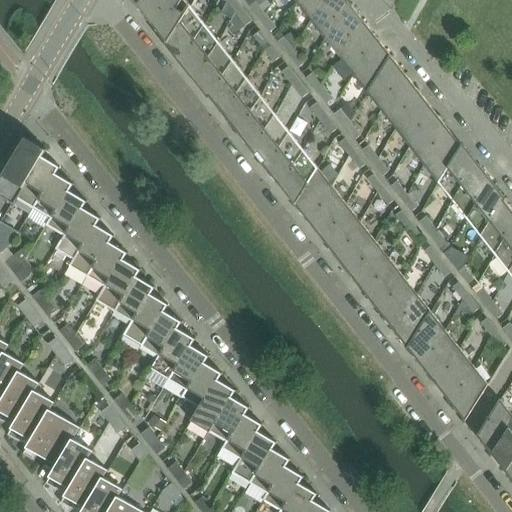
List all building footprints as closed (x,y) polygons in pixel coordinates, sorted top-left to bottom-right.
[(190,5),(185,0),(133,0),(167,42),(190,5)] [(243,8),(236,0),(226,0),(236,13),(243,8)] [(264,12),(271,6),(266,0),(258,0),(250,7),(260,20),(266,15),(264,12)] [(312,22),(326,0),(300,0),(298,4),(312,22)] [(327,40),(350,4),(346,0),(326,0),(312,22),(327,40)] [(341,58),(364,22),(350,4),(327,40),(341,58)] [(181,60),(204,23),(190,5),(167,42),(181,60)] [(253,21),(243,8),(236,13),(247,26),(253,21)] [(276,28),(266,15),(260,20),(270,33),(276,28)] [(355,76),(378,40),(364,22),(341,58),(355,76)] [(195,78),(218,41),(204,23),(181,60),(195,78)] [(271,44),(261,31),(255,36),(265,49),(271,44)] [(294,50),(298,43),(290,33),(278,43),(288,56),(294,50)] [(369,94),(392,58),(378,40),(355,76),(369,94)] [(209,96),(232,59),(218,41),(195,78),(209,96)] [(281,57),(271,44),(265,49),(275,62),(281,57)] [(305,64),(294,51),(294,50),(288,56),(298,69),(305,64)] [(383,112),(406,76),(392,58),(369,94),(383,112)] [(223,114),(247,77),(232,59),(209,96),(223,114)] [(299,80),(289,67),(283,72),(293,85),(299,80)] [(323,87),(313,74),(306,79),(316,92),(323,87)] [(397,130),(420,94),(406,76),(383,112),(397,130)] [(238,132),(261,95),(247,77),(223,114),(238,132)] [(309,93),(299,80),(293,85),(303,98),(309,93)] [(333,100),(323,87),(316,92),(327,105),(333,100)] [(411,148),(434,112),(420,94),(397,130),(411,148)] [(252,150),(275,113),(261,95),(238,132),(252,150)] [(328,116),(317,103),(311,108),(321,121),(328,116)] [(351,123),(341,110),(335,115),(345,128),(351,123)] [(426,166),(449,130),(434,112),(411,148),(426,166)] [(266,168),(289,131),(275,113),(252,150),(266,168)] [(338,129),(328,116),(321,121),(332,134),(338,129)] [(361,136),(351,123),(345,128),(355,141),(361,136)] [(440,184),(463,148),(449,130),(426,166),(440,184)] [(280,186),(303,149),(289,131),(266,168),(280,186)] [(0,197),(13,205),(42,157),(43,158),(47,151),(26,140),(27,138),(26,137),(0,180),(0,197)] [(355,152),(346,139),(339,144),(349,157),(355,152)] [(379,159),(369,146),(363,151),(373,164),(379,159)] [(454,202),(477,166),(463,148),(440,184),(454,202)] [(294,204),(317,167),(303,149),(280,186),(294,204)] [(366,165),(355,152),(349,157),(360,170),(366,165)] [(34,210),(35,209),(55,174),(57,175),(61,168),(43,158),(42,157),(13,205),(14,206),(18,199),(33,208),(33,209),(34,210)] [(389,172),(380,160),(379,159),(373,164),(383,177),(389,172)] [(468,220),(491,184),(477,166),(454,202),(468,220)] [(309,222),(332,185),(317,167),(294,204),(309,222)] [(52,220),(69,191),(70,192),(74,185),(57,175),(55,174),(35,209),(51,219),(52,220)] [(384,188),(374,175),(368,180),(378,193),(384,188)] [(408,195),(397,182),(391,187),(401,200),(408,195)] [(482,238),(505,202),(491,184),(468,220),(482,238)] [(323,240),(346,203),(332,185),(309,222),(323,240)] [(394,201),(384,188),(378,193),(388,206),(394,201)] [(66,237),(83,208),(84,209),(88,202),(70,192),(69,191),(52,220),(51,219),(46,226),(48,227),(48,226),(64,236),(66,237)] [(418,208),(408,195),(401,200),(412,213),(418,208)] [(496,256),(511,231),(511,210),(505,202),(482,238),(496,256)] [(337,258),(360,222),(346,203),(323,240),(337,258)] [(75,261),(96,225),(97,226),(101,219),(84,209),(83,208),(66,237),(64,236),(56,250),(57,251),(58,250),(74,260),(75,261)] [(412,224),(402,211),(396,216),(406,229),(412,224)] [(436,231),(426,218),(419,223),(430,236),(436,231)] [(19,234),(1,222),(0,223),(0,255),(10,247),(19,234)] [(351,276),(374,239),(360,222),(337,258),(351,276)] [(423,237),(412,224),(406,229),(416,242),(423,237)] [(88,278),(89,278),(109,243),(111,243),(115,237),(97,226),(96,225),(75,261),(74,260),(70,267),(71,268),(71,267),(87,277),(88,278)] [(446,244),(436,231),(430,236),(440,249),(446,244)] [(511,274),(511,272),(511,231),(496,256),(511,274)] [(365,294),(388,257),(374,239),(351,276),(365,294)] [(106,288),(123,260),(124,260),(128,254),(111,243),(109,243),(89,278),(105,287),(106,288)] [(441,260),(431,247),(424,252),(435,265),(441,260)] [(21,267),(25,260),(29,254),(22,250),(14,256),(6,263),(14,273),(21,267)] [(464,267),(454,254),(448,259),(458,272),(464,267)] [(379,312),(402,276),(388,257),(365,294),(379,312)] [(30,277),(33,270),(25,260),(21,267),(14,273),(22,283),(30,277)] [(116,313),(137,277),(141,271),(124,260),(123,260),(106,288),(105,287),(97,301),(98,302),(115,312),(116,313)] [(451,273),(441,260),(435,265),(445,278),(451,273)] [(474,280),(464,267),(458,272),(468,285),(474,280)] [(13,283),(4,272),(0,275),(0,284),(4,290),(13,283)] [(394,330),(417,294),(402,276),(379,312),(394,330)] [(133,323),(150,294),(151,295),(155,288),(137,277),(116,313),(132,322),(133,323)] [(469,296),(459,283),(453,288),(459,295),(454,299),(460,306),(463,301),(469,296)] [(492,303),(482,290),(476,295),(486,308),(492,303)] [(49,301),(41,291),(33,297),(41,308),(49,301)] [(143,347),(164,311),(165,312),(169,305),(151,295),(150,294),(133,323),(132,322),(124,336),(125,337),(125,336),(141,346),(143,347)] [(408,348),(431,312),(417,294),(394,330),(408,348)] [(479,309),(469,296),(463,301),(473,314),(479,309)] [(35,311),(27,300),(18,307),(26,318),(35,311)] [(57,311),(49,301),(41,308),(49,318),(57,311)] [(503,316),(492,303),(486,308),(496,321),(503,316)] [(44,322),(35,311),(26,318),(35,329),(44,322)] [(160,357),(177,329),(178,329),(183,323),(165,312),(164,311),(143,347),(159,356),(160,357)] [(422,366),(445,330),(431,312),(408,348),(422,366)] [(497,332),(487,319),(481,324),(491,337),(497,332)] [(511,327),(509,324),(503,329),(511,340),(511,327)] [(76,335),(68,325),(60,332),(68,342),(76,335)] [(170,381),(191,346),(192,347),(196,340),(178,329),(177,329),(160,357),(159,356),(151,370),(152,371),(153,371),(169,380),(168,381),(170,381)] [(436,384),(459,348),(445,330),(422,366),(436,384)] [(508,345),(497,332),(491,337),(501,350),(508,345)] [(84,346),(76,335),(68,342),(76,352),(84,346)] [(65,349),(57,338),(48,345),(57,356),(65,349)] [(0,360),(5,353),(10,345),(0,339),(0,360)] [(187,391),(204,363),(205,364),(209,357),(192,347),(191,346),(170,381),(186,391),(187,391)] [(450,402),(473,366),(459,348),(436,384),(450,402)] [(74,360),(65,349),(57,356),(65,367),(74,360)] [(0,401),(1,402),(20,372),(25,365),(5,353),(0,360),(0,401)] [(103,370),(95,360),(87,366),(95,377),(103,370)] [(201,408),(218,380),(219,381),(223,374),(205,364),(204,363),(187,391),(186,391),(182,398),(183,399),(183,398),(200,408),(201,408)] [(466,421),(489,385),(473,366),(450,402),(466,421)] [(112,380),(103,370),(95,377),(103,387),(112,380)] [(16,421),(35,391),(40,384),(20,372),(1,402),(0,403),(0,420),(4,423),(8,416),(16,421)] [(210,433),(231,397),(233,398),(237,391),(219,381),(218,380),(201,408),(200,408),(191,422),(193,422),(209,432),(210,433)] [(31,440),(50,411),(55,403),(35,391),(16,421),(8,436),(19,442),(23,435),(31,440)] [(130,404),(122,394),(114,401),(122,411),(130,404)] [(228,443),(245,414),(246,415),(250,408),(233,398),(231,397),(210,433),(211,433),(227,442),(228,443)] [(492,455),(511,422),(511,414),(500,400),(477,436),(492,455)] [(139,415),(130,404),(122,411),(130,421),(139,415)] [(119,417),(110,406),(101,413),(110,424),(119,417)] [(73,440),(80,428),(50,411),(31,440),(23,455),(34,462),(39,455),(57,466),(73,440)] [(241,460),(258,432),(259,432),(263,425),(246,415),(245,414),(228,443),(227,442),(222,449),(224,450),(241,460)] [(161,432),(166,424),(154,416),(149,424),(161,432)] [(127,428),(119,417),(110,424),(118,435),(127,428)] [(506,473),(511,463),(511,422),(492,455),(506,473)] [(157,439),(149,428),(141,435),(149,445),(157,439)] [(251,485),(251,484),(272,449),(276,442),(259,432),(258,432),(241,460),(232,473),(234,474),(250,483),(250,484),(251,485)] [(165,449),(157,439),(149,445),(157,455),(165,449)] [(70,489),(89,459),(93,452),(73,440),(57,466),(46,484),(57,491),(62,484),(70,489)] [(149,455),(138,442),(129,449),(140,462),(149,455)] [(269,495),(285,466),(289,459),(272,449),(251,484),(267,494),(269,495)] [(85,508),(104,478),(108,471),(89,459),(70,489),(61,503),(73,510),(77,503),(85,508)] [(185,473),(176,463),(168,469),(176,480),(185,473)] [(282,511),(299,483),(300,484),(304,477),(285,466),(269,495),(267,494),(263,501),(265,502),(265,501),(281,511),(282,511)] [(193,483),(185,473),(176,480),(184,490),(193,483)] [(109,511),(119,497),(123,490),(104,478),(85,508),(82,511),(109,511)] [(305,511),(313,501),(314,501),(318,495),(300,484),(299,483),(282,511),(281,511),(280,511),(305,511)] [(181,496),(172,484),(163,491),(172,503),(181,496)] [(143,511),(119,497),(109,511),(143,511)] [(205,511),(212,507),(204,497),(195,504),(201,511),(205,511)] [(331,511),(314,501),(313,501),(305,511),(331,511)]
